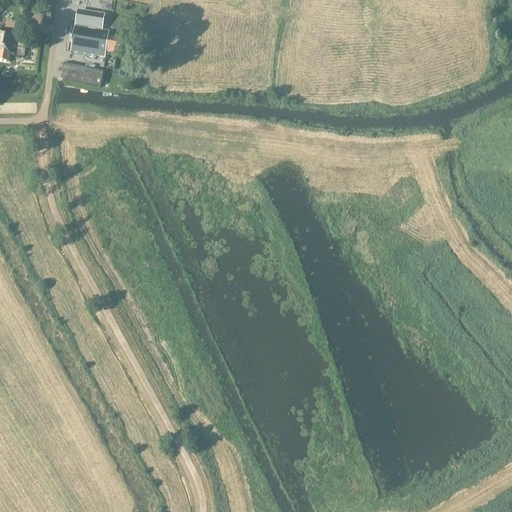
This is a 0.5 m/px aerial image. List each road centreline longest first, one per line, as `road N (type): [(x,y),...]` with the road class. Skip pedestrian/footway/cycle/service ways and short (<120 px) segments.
road 1 (track): [(202,511),(192,472),(61,230),(42,148)]
road 2 (unclassified): [(42,148),(59,0)]
